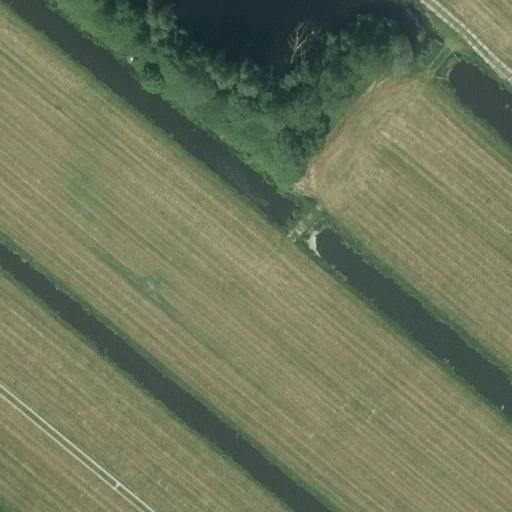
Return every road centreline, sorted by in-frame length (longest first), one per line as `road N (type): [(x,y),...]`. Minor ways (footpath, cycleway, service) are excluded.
road 1 (track): [(461,32),(283,246)]
road 2 (track): [(141,511),(0,393)]
